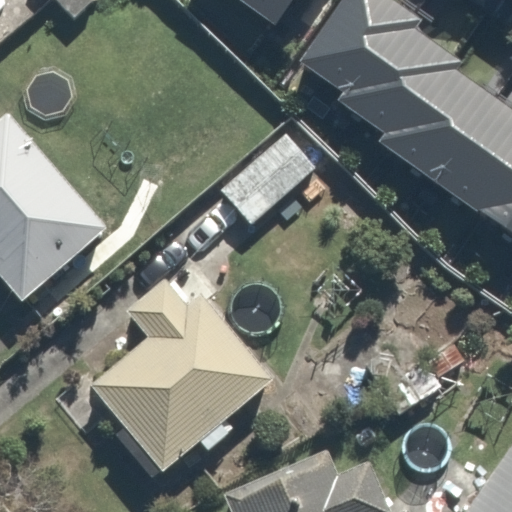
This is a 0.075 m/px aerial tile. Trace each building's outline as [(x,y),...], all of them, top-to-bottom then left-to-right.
[(0,0),(0,13),(13,0),(0,0)] [(511,0),(494,0),(511,12),(511,0)] [(109,211),(10,101),(0,110),(0,109),(0,283),(13,298),(109,211)] [(219,183),(253,218),(312,162),(279,126),(219,183)] [(121,303),(148,335),(96,378),(166,463),(273,373),(203,289),(176,257),(121,303)] [(392,511),(363,434),(223,487),(228,499),(192,511),(392,511)] [(511,511),(511,441),(505,437),(460,511),(511,511)]
